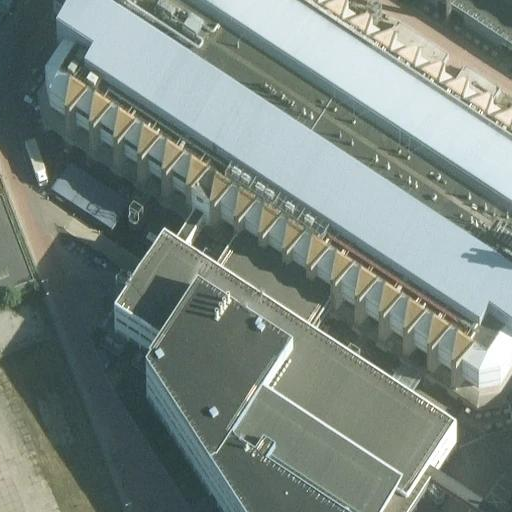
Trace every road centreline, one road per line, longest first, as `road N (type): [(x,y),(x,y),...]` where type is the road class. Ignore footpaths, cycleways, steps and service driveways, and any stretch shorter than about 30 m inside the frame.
road 1 (unknown): [(155,511),(147,478),(73,334),(0,104)]
road 2 (unknown): [(372,0),(511,97)]
